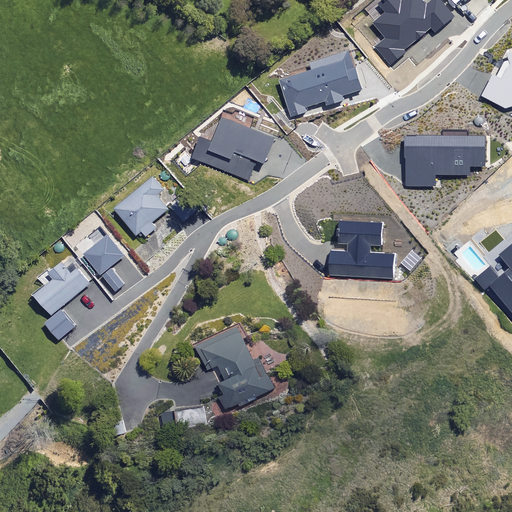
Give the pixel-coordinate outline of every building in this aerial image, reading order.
[(375,47),(390,65),(406,52),(405,50),(431,28),(435,33),(455,16),(441,0),(431,0),(427,4),(423,0),(382,0),(378,4),(385,12),(372,22),(385,38),(375,47)] [(279,80),(290,117),(306,112),(305,107),(325,101),(326,105),(344,100),(342,95),(362,89),(355,68),(354,68),(349,50),(309,63),(312,70),(279,80)] [(493,74),(481,96),(506,108),(511,106),(511,51),(506,54),(510,64),(501,79),(493,74)] [(199,136),(191,157),(249,180),(257,161),(264,164),(274,138),(221,117),(212,141),(199,136)] [(405,135),(405,186),(436,186),(436,175),(470,175),(470,167),(485,167),(485,135),(405,135)] [(164,190),(152,176),(113,209),(136,236),(141,232),(146,237),(156,228),(152,223),(169,209),(157,195),(164,190)] [(330,250),(329,275),(393,278),(394,253),(371,252),(371,245),(382,246),(382,223),(339,221),(338,243),(348,244),(347,251),(330,250)] [(83,254),(100,275),(125,256),(108,234),(83,254)] [(511,244),(500,255),(510,268),(501,276),(491,264),(475,277),(485,289),(491,284),(511,308),(511,244)] [(70,273),(61,262),(47,273),(52,279),(33,295),(51,316),(90,284),(77,268),(70,273)] [(102,275),(115,292),(124,284),(111,268),(102,275)] [(58,340),(75,326),(61,309),(44,323),(58,340)] [(253,360),(237,326),(195,347),(207,371),(217,365),(225,380),(218,384),(223,395),(218,397),(225,410),(273,387),(259,357),(253,360)] [(206,425),(203,407),(177,410),(180,428),(206,425)]
